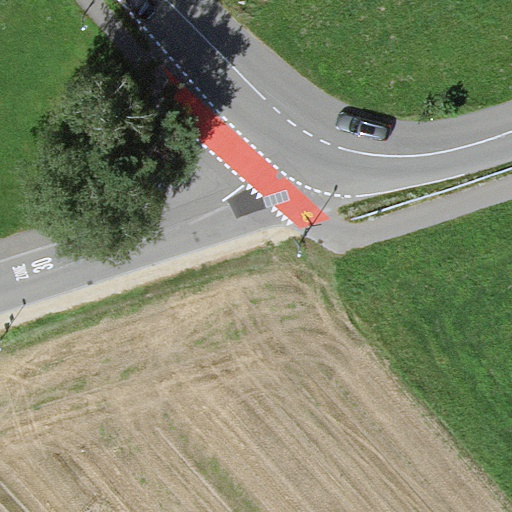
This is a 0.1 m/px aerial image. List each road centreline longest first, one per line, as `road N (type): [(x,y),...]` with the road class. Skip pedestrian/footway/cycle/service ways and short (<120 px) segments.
road 1 (unclassified): [(314,139),(268,179),(194,222),(0,289)]
road 2 (unclassified): [(160,0),(314,139)]
road 3 (unclassified): [(314,139),(381,154),(452,150),(511,129)]
